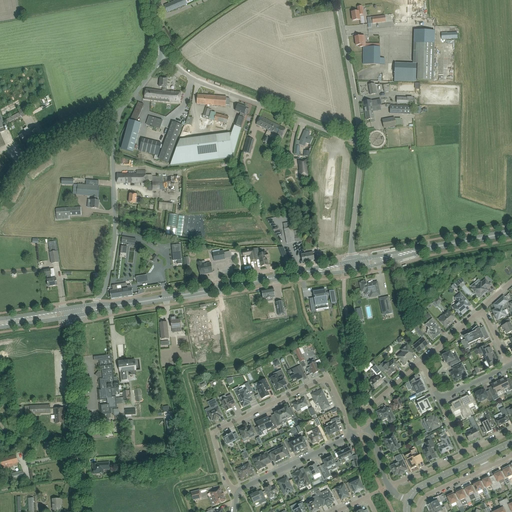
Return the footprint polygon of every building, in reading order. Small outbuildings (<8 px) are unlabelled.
[(169,3),(164,5),(164,6),(165,6),(167,12),(167,13),(170,11),(187,4),(186,4),(184,0),(176,0),(169,3)] [(363,14),(362,6),(357,7),(358,11),(352,12),(353,21),(360,20),(359,15),(363,14)] [(414,30),(413,64),(418,64),(418,80),(433,81),(435,31),(414,30)] [(360,36),(355,37),(356,46),(359,45),(360,47),(363,47),(363,51),(363,64),(368,65),(379,65),(380,65),(380,64),(380,59),(380,58),(380,47),(369,46),(366,46),(365,44),(364,36),(363,36),(360,36)] [(416,82),(417,64),(395,63),(394,81),(416,82)] [(145,99),(145,100),(160,102),(162,102),(180,104),(180,98),(181,93),(176,92),(166,91),(166,88),(167,79),(160,78),(159,87),(163,87),(162,91),(146,89),(145,99)] [(226,97),(215,96),(197,95),(197,104),(226,107),(226,105),(226,97)] [(368,101),(363,102),(365,112),(369,112),(368,108),(373,107),(379,106),(378,100),(372,101),(372,100),(368,101)] [(144,105),(138,102),(131,119),(137,121),(144,105)] [(246,108),(238,105),(235,111),(240,113),(239,117),(237,116),(235,124),(241,127),(246,115),(244,114),(246,108)] [(411,115),(411,106),(390,105),(390,114),(411,115)] [(366,120),(375,119),(373,107),(368,108),(369,112),(365,112),(366,120)] [(206,108),(203,116),(210,118),(212,110),(206,108)] [(21,117),(19,113),(5,120),(7,125),(21,117)] [(227,124),(229,117),(216,114),(214,121),(227,124)] [(146,124),(160,129),(163,121),(149,116),(146,124)] [(187,123),(193,125),(195,117),(188,116),(187,123)] [(286,129),(260,117),(256,125),(276,134),(282,137),(286,129)] [(396,126),(394,119),(394,118),(382,120),(384,128),(396,126)] [(129,120),(121,149),(133,152),(141,123),(136,122),(129,120)] [(172,122),(158,159),(168,163),(182,126),(172,122)] [(241,128),(234,125),(231,133),(180,139),(170,165),(233,158),(232,154),(234,154),(241,128)] [(20,136),(21,138),(24,142),(33,136),(29,130),(20,136)] [(310,133),(309,133),(304,130),(300,141),(301,142),(299,144),(304,146),(306,143),(309,144),(310,143),(312,139),(312,137),(309,136),(310,133)] [(158,155),(161,144),(142,139),(139,151),(158,155)] [(254,141),(247,139),(243,152),(244,152),(250,154),(251,150),(252,150),(254,141)] [(305,160),(299,160),(299,168),(300,171),(299,171),(299,177),(306,177),(308,176),(307,159),(305,160)] [(146,183),(146,178),(146,171),(136,171),(136,174),(117,174),(117,183),(141,183),(141,186),(145,186),(145,183),(146,183)] [(152,185),(152,189),(163,189),(163,176),(152,177),(152,185)] [(91,208),(93,209),(98,209),(99,201),(97,200),(97,197),(98,197),(99,186),(78,185),(77,194),(93,196),(92,199),(91,199),(91,208)] [(141,198),(136,198),(137,194),(130,194),(129,203),(140,204),(141,198)] [(56,217),(69,216),(81,215),(81,207),(56,209),(56,217)] [(168,226),(176,226),(177,214),(169,214),(168,226)] [(287,244),(302,241),(300,230),(293,231),(292,222),(283,224),(287,244)] [(122,237),(121,243),(128,244),(128,245),(135,246),(136,238),(122,237)] [(242,252),(243,256),(246,256),(250,255),(251,258),(251,261),(256,260),(260,259),(260,260),(261,267),(268,265),(267,258),(268,258),(267,253),(266,254),(265,251),(259,252),(258,249),(253,249),(253,250),(249,251),(249,250),(247,250),(247,251),(242,252)] [(58,251),(50,253),(51,264),(59,262),(58,251)] [(213,253),(214,261),(225,259),(224,251),(220,252),(213,253)] [(180,252),(172,253),(173,260),(177,260),(177,265),(179,264),(181,264),(181,263),(181,260),(180,252)] [(302,253),(301,254),(302,262),(315,260),(313,253),(302,255),(302,253)] [(150,256),(148,259),(150,260),(151,259),(151,260),(151,261),(152,262),(154,263),(158,258),(154,255),(153,257),(150,256)] [(205,261),(201,262),(198,262),(200,275),(204,274),(204,273),(208,273),(209,273),(211,273),(212,272),(211,263),(206,264),(205,261)] [(44,270),(43,270),(44,275),(46,275),(48,282),(48,287),(57,285),(56,280),(56,278),(55,278),(51,279),(51,275),(52,275),(51,269),(44,270)] [(93,280),(93,273),(73,272),(73,280),(93,280)] [(474,283),(470,286),(473,289),(472,289),(476,293),(475,294),(478,297),(479,297),(488,290),(486,289),(490,285),(485,279),(481,283),(481,282),(477,286),(474,283)] [(380,296),(377,282),(369,284),(370,285),(367,285),(366,282),(365,282),(364,281),(361,282),(361,283),(360,283),(361,292),(365,292),(365,295),(369,294),(370,298),(380,296)] [(110,291),(111,299),(133,295),(132,288),(127,288),(127,286),(122,287),(122,288),(119,289),(119,290),(117,290),(116,285),(112,286),(113,290),(110,291)] [(275,297),(274,289),(261,291),(263,299),(275,297)] [(316,306),(328,304),(326,296),(330,296),(331,304),(336,303),(334,291),(329,291),(330,294),(326,294),(325,290),(313,292),(314,297),(315,296),(315,298),(309,299),(312,312),(316,311),(316,310),(318,310),(316,310),(316,306)] [(469,309),(468,308),(467,308),(470,305),(460,293),(455,298),(459,302),(453,307),(460,316),(469,309)] [(497,320),(505,316),(506,316),(504,311),(502,307),(508,301),(503,296),(496,302),(493,305),(495,309),(494,310),(493,311),(495,314),(497,320)] [(392,313),(389,297),(380,299),(383,315),(392,313)] [(284,314),(282,301),(276,302),(278,316),(284,314)] [(446,329),(451,324),(453,322),(452,321),(455,318),(448,311),(441,317),(442,318),(439,320),(446,329)] [(206,315),(200,316),(205,342),(211,341),(209,334),(212,333),(211,328),(210,328),(209,324),(208,324),(206,315)] [(195,331),(194,331),(195,337),(198,336),(199,343),(205,342),(200,316),(194,317),(196,326),(194,327),(195,331)] [(171,325),(172,325),(172,328),(178,328),(178,332),(181,332),(180,320),(176,321),(176,317),(171,317),(171,324),(171,325)] [(433,340),(441,333),(438,331),(437,331),(437,329),(439,327),(432,318),(425,325),(426,325),(429,328),(428,329),(427,330),(428,330),(427,333),(426,333),(433,340)] [(504,330),(506,334),(511,332),(511,333),(511,332),(511,327),(510,323),(511,322),(509,319),(503,322),(505,325),(501,327),(503,330),(504,330)] [(167,322),(160,323),(162,339),(168,338),(167,322)] [(424,335),(416,326),(413,328),(422,338),(424,335)] [(473,332),(472,333),(476,341),(482,338),(485,340),(489,338),(484,327),(480,329),(478,327),(477,327),(476,326),(472,330),(472,331),(472,330),(473,332)] [(469,348),(469,344),(476,341),(472,333),(464,337),(465,339),(461,341),(465,350),(469,347),(469,348)] [(413,346),(418,353),(428,345),(422,338),(413,346)] [(401,363),(403,365),(404,366),(406,364),(406,363),(406,362),(412,357),(411,355),(414,353),(407,345),(401,350),(403,352),(397,357),(402,362),(401,363)] [(483,355),(485,358),(493,354),(490,347),(488,348),(487,349),(487,348),(485,345),(477,349),(481,356),(483,355)] [(302,354),(299,348),(295,351),(300,362),(304,361),(305,360),(302,354)] [(442,356),(445,362),(446,364),(447,363),(448,363),(449,367),(460,362),(456,354),(452,356),(450,352),(448,353),(447,352),(444,354),(445,354),(442,356)] [(494,362),(497,360),(493,354),(485,358),(486,361),(484,362),(487,369),(495,365),(493,362),(493,361),(494,362)] [(98,372),(97,374),(100,377),(100,378),(99,378),(100,384),(102,384),(103,392),(98,393),(99,400),(103,400),(104,402),(108,402),(108,404),(100,404),(101,415),(106,414),(107,414),(107,418),(111,418),(111,413),(113,413),(113,416),(120,416),(119,409),(117,409),(112,410),(112,408),(117,408),(116,404),(123,404),(123,398),(120,398),(116,399),(115,395),(120,395),(119,390),(121,390),(121,386),(119,386),(118,380),(117,380),(117,378),(114,379),(113,378),(111,355),(100,356),(100,361),(101,372),(98,372)] [(119,362),(119,364),(121,382),(129,381),(128,371),(136,370),(135,366),(136,366),(136,364),(135,364),(135,360),(135,359),(125,361),(123,361),(120,361),(119,361),(119,362)] [(310,375),(313,373),(313,374),(320,371),(318,366),(319,366),(317,362),(316,363),(315,362),(314,359),(308,362),(309,365),(310,367),(307,369),(310,375)] [(380,365),(378,367),(383,372),(385,371),(390,376),(395,371),(393,369),(393,368),(394,367),(394,368),(397,365),(393,360),(389,364),(388,363),(383,368),(380,365)] [(462,363),(454,367),(452,368),(454,371),(451,373),(455,382),(464,377),(462,372),(465,371),(462,363)] [(304,374),(300,365),(297,367),(297,368),(292,370),(293,373),(292,373),(293,374),(294,376),(291,377),(293,381),(296,380),(297,382),(302,380),(301,379),(303,378),(301,375),(304,374)] [(385,377),(375,365),(371,369),(376,376),(369,382),(370,383),(375,389),(383,382),(382,380),(385,377)] [(274,374),(275,376),(270,378),(276,391),(283,388),(282,386),(287,384),(283,377),(284,376),(281,371),(274,374)] [(417,382),(414,376),(408,381),(410,386),(412,385),(413,388),(413,389),(412,390),(413,391),(414,392),(415,391),(417,395),(421,392),(425,391),(423,387),(422,384),(422,385),(420,381),(417,382)] [(501,379),(498,381),(502,391),(502,390),(507,387),(509,391),(511,390),(511,383),(510,378),(506,380),(505,379),(503,380),(503,379),(502,380),(501,379)] [(261,385),(256,387),(258,391),(257,391),(259,395),(259,394),(261,398),(262,399),(270,395),(268,391),(271,390),(270,388),(266,379),(259,382),(260,383),(261,385)] [(502,391),(498,381),(494,383),(493,384),(493,385),(491,386),(492,387),(488,388),(489,391),(493,400),(494,401),(499,398),(497,393),(502,391)] [(239,388),(234,390),(243,407),(250,404),(249,402),(250,402),(250,401),(251,400),(251,401),(252,400),(248,392),(252,390),(248,383),(244,385),(246,388),(240,390),(239,388)] [(480,391),(480,390),(476,392),(477,393),(476,393),(476,394),(475,395),(479,401),(480,401),(480,402),(486,399),(486,398),(487,397),(489,401),(493,400),(489,391),(486,393),(485,391),(482,392),(482,391),(482,392),(481,391),(480,391)] [(319,391),(312,395),(315,400),(315,401),(317,400),(318,400),(319,400),(320,402),(319,403),(320,404),(322,410),(330,407),(330,406),(329,406),(328,403),(326,400),(326,399),(323,393),(322,392),(320,391),(319,392),(319,391)] [(222,406),(224,409),(225,409),(226,412),(232,409),(231,406),(235,404),(231,395),(226,397),(227,399),(221,402),(223,405),(222,406)] [(460,400),(468,416),(469,419),(470,418),(471,418),(470,415),(472,415),(469,408),(468,405),(472,403),(474,406),(477,405),(473,396),(470,397),(469,395),(468,396),(467,395),(465,396),(465,398),(460,400)] [(417,404),(419,407),(422,414),(432,409),(430,405),(427,399),(426,399),(425,396),(416,400),(418,403),(417,404)] [(298,402),(293,404),(296,411),(297,411),(298,412),(300,411),(301,410),(300,409),(308,405),(305,398),(300,400),(300,401),(298,402),(298,401),(298,402)] [(393,403),(390,405),(391,408),(393,411),(397,409),(397,410),(399,409),(404,407),(399,398),(393,401),(394,403),(393,403)] [(212,408),(207,411),(209,416),(209,417),(208,417),(210,421),(210,420),(211,421),(214,420),(215,421),(216,421),(217,421),(217,420),(218,420),(219,420),(220,419),(219,417),(223,416),(215,399),(209,402),(212,408)] [(452,406),(449,407),(452,413),(453,412),(460,409),(461,412),(464,418),(465,418),(467,420),(469,419),(468,416),(460,400),(455,402),(454,402),(452,403),(452,404),(451,404),(452,406)] [(25,414),(31,414),(50,413),(50,405),(30,406),(25,406),(25,414)] [(284,407),(280,409),(281,410),(285,420),(291,417),(292,420),(295,418),(294,415),(293,413),(291,408),(288,409),(287,407),(285,408),(284,407)] [(495,419),(498,426),(508,422),(505,417),(508,415),(505,410),(504,407),(499,410),(501,412),(501,413),(502,415),(495,419)] [(64,413),(64,408),(55,409),(55,424),(63,423),(63,420),(62,420),(62,413),(64,413)] [(390,408),(385,410),(384,408),(377,412),(379,416),(378,417),(379,420),(381,421),(387,418),(390,423),(396,420),(393,415),(390,408)] [(276,416),(273,417),(276,423),(276,424),(277,426),(282,424),(281,422),(285,420),(281,410),(280,409),(276,412),(276,413),(275,413),(276,416)] [(483,426),(481,427),(484,433),(486,432),(487,433),(490,432),(492,430),(491,428),(495,426),(492,420),(491,417),(489,414),(487,410),(485,411),(487,415),(485,415),(485,416),(486,419),(487,420),(482,423),(483,426)] [(435,418),(434,415),(426,419),(426,418),(422,420),(425,426),(428,425),(429,428),(430,428),(431,431),(439,427),(438,424),(439,424),(436,418),(435,418)] [(265,417),(262,419),(267,430),(271,428),(272,430),(277,428),(273,420),(274,422),(271,423),(268,417),(266,418),(265,417)] [(333,425),(332,422),(326,424),(328,428),(326,429),(329,436),(332,434),(333,435),(336,433),(339,431),(337,426),(341,425),(339,417),(335,418),(337,424),(333,425)] [(263,432),(267,430),(262,419),(258,420),(258,422),(256,423),(259,429),(256,430),(255,428),(259,437),(263,435),(263,432)] [(300,425),(297,427),(295,428),(298,434),(303,432),(300,425)] [(474,440),(474,439),(476,438),(476,439),(476,438),(479,437),(477,432),(480,431),(477,425),(473,427),(474,429),(465,433),(469,442),(473,439),(474,440)] [(242,429),(240,431),(242,435),(241,436),(244,442),(247,441),(246,438),(249,437),(249,439),(255,436),(254,433),(251,427),(251,428),(247,430),(246,428),(245,428),(245,427),(241,429),(242,429)] [(308,436),(312,444),(317,442),(319,441),(324,439),(318,428),(312,431),(313,433),(308,436)] [(444,445),(439,448),(441,454),(442,454),(443,454),(444,453),(445,453),(445,452),(453,448),(445,432),(439,435),(444,445)] [(224,437),(227,444),(227,445),(239,439),(236,433),(233,435),(232,433),(230,434),(226,435),(226,436),(224,437)] [(393,435),(389,436),(388,434),(385,435),(387,438),(384,439),(386,443),(387,445),(389,450),(390,449),(392,452),(399,448),(393,435)] [(299,439),(295,441),(300,450),(302,451),(304,450),(304,448),(307,447),(302,436),(298,438),(299,439)] [(300,450),(295,441),(293,442),(292,441),(290,440),(289,441),(287,439),(284,440),(288,449),(291,448),(294,453),(296,452),(297,453),(299,452),(300,450)] [(436,457),(432,448),(435,446),(432,440),(428,442),(425,443),(426,443),(428,447),(427,448),(423,450),(425,454),(425,455),(426,457),(427,458),(428,461),(431,460),(434,459),(434,458),(436,457)] [(277,451),(281,459),(288,456),(285,451),(288,450),(285,444),(279,447),(280,449),(277,451)] [(352,452),(352,453),(352,450),(351,449),(350,449),(349,449),(349,448),(345,450),(345,451),(344,452),(344,451),(343,451),(342,451),(341,452),(337,454),(340,460),(341,460),(342,464),(346,462),(345,459),(348,457),(352,455),(351,452),(352,452)] [(406,460),(407,460),(411,469),(413,468),(413,469),(414,468),(416,467),(416,466),(417,465),(416,465),(423,462),(420,455),(418,456),(415,449),(410,451),(412,454),(408,456),(410,458),(407,460),(406,460)] [(272,458),(275,462),(281,459),(277,451),(274,452),(272,450),(267,452),(270,459),(272,458)] [(267,464),(270,462),(266,453),(257,457),(258,459),(254,461),(258,470),(266,467),(265,465),(265,464),(267,464)] [(13,467),(12,466),(19,464),(16,455),(0,459),(0,467),(1,471),(13,467)] [(395,476),(398,474),(399,476),(405,473),(404,471),(407,469),(405,466),(406,465),(401,455),(395,458),(398,463),(390,466),(395,476)] [(336,468),(337,467),(332,456),(329,458),(328,458),(326,459),(323,461),(325,464),(321,466),(325,474),(329,472),(328,471),(331,469),(332,470),(336,468)] [(97,474),(100,473),(101,474),(101,473),(103,473),(103,469),(106,469),(106,467),(109,467),(109,463),(93,464),(93,467),(94,469),(93,469),(93,470),(93,474),(96,474),(97,474)] [(315,464),(309,467),(309,468),(310,470),(312,473),(311,473),(312,477),(313,476),(315,480),(321,476),(320,474),(320,473),(317,468),(315,464)] [(250,466),(247,467),(247,466),(237,470),(241,479),(253,473),(250,466)] [(500,472),(505,482),(506,485),(510,483),(507,477),(511,475),(509,468),(508,466),(503,468),(503,469),(504,470),(503,471),(500,472)] [(18,472),(11,473),(13,479),(18,478),(24,476),(23,470),(18,472)] [(494,475),(491,476),(497,489),(500,488),(502,487),(500,484),(504,482),(505,482),(500,472),(499,470),(494,473),(495,473),(495,474),(494,475)] [(301,484),(304,483),(305,486),(311,484),(306,473),(302,474),(301,471),(292,475),(298,486),(300,485),(301,485),(301,484)] [(486,476),(482,479),(483,481),(486,487),(490,485),(493,491),(497,489),(491,476),(489,478),(487,478),(486,477),(486,476)] [(282,480),(278,482),(283,492),(284,495),(289,492),(293,490),(291,486),(289,481),(287,478),(284,479),(282,480)] [(349,482),(346,484),(351,493),(354,491),(355,493),(357,492),(358,493),(364,490),(362,485),(361,485),(361,484),(360,480),(359,478),(355,480),(349,482)] [(474,483),(473,483),(474,485),(477,492),(478,494),(483,492),(485,495),(488,494),(489,493),(486,487),(483,481),(482,481),(480,482),(478,483),(478,481),(476,481),(474,483)] [(336,499),(340,498),(341,500),(349,496),(344,485),(332,490),(336,499)] [(469,485),(464,487),(465,489),(468,496),(469,496),(473,494),(475,499),(476,500),(480,498),(478,494),(477,492),(474,485),(471,486),(470,487),(469,485)] [(267,495),(268,498),(275,495),(274,494),(278,492),(276,486),(273,488),(272,489),(270,486),(264,489),(265,491),(267,495)] [(217,503),(212,505),(213,506),(221,502),(222,502),(225,501),(225,500),(224,496),(224,495),(223,492),(222,492),(220,488),(210,493),(212,497),(214,497),(217,503)] [(460,489),(455,491),(456,493),(461,502),(465,500),(467,504),(468,504),(471,502),(471,501),(468,496),(465,489),(462,490),(461,491),(460,489)] [(201,498),(199,490),(191,492),(193,500),(201,498)] [(319,490),(315,492),(316,495),(317,496),(321,505),(322,505),(323,506),(326,504),(327,506),(331,504),(330,503),(334,501),(330,492),(329,492),(322,496),(321,493),(319,490)] [(259,501),(261,504),(267,501),(264,496),(264,495),(260,496),(258,491),(250,496),(253,503),(259,501)] [(455,491),(456,493),(452,495),(451,493),(447,496),(451,504),(455,502),(458,508),(462,506),(463,506),(455,491)] [(322,506),(321,505),(317,496),(313,497),(314,499),(310,501),(311,503),(307,505),(310,511),(315,511),(319,510),(318,508),(322,506)] [(438,496),(432,499),(434,502),(428,505),(427,505),(430,511),(440,506),(439,503),(441,502),(440,499),(439,499),(438,496)] [(511,503),(510,505),(507,498),(503,500),(508,511),(510,511),(511,511),(511,503)] [(61,499),(57,499),(52,500),(53,510),(60,510),(60,503),(62,503),(61,499)] [(500,502),(499,502),(502,509),(497,511),(508,511),(503,500),(500,502)] [(307,511),(303,503),(300,504),(300,503),(294,506),(296,510),(294,511),(293,511),(307,511)]
